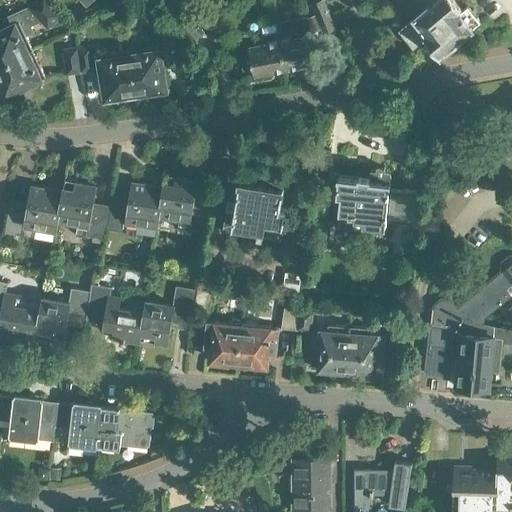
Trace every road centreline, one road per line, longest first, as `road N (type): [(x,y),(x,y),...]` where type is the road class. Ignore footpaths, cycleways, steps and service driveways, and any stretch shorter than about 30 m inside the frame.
road 1 (residential): [(0,135),(156,127),(511,63)]
road 2 (residential): [(272,394),(203,454),(139,482),(0,502)]
road 3 (residential): [(0,366),(272,394)]
road 4 (residential): [(412,403),(428,274),(482,200),(511,201)]
road 5 (residential): [(272,394),(412,403)]
